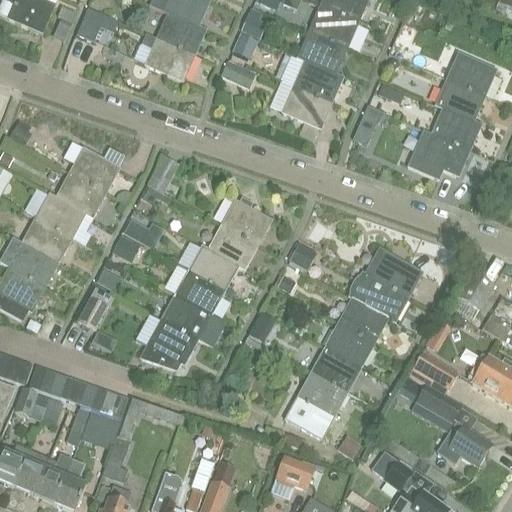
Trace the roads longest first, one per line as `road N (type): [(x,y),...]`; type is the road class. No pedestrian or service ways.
road 1 (residential): [(511,251),(0,72)]
road 2 (residential): [(0,335),(131,376)]
